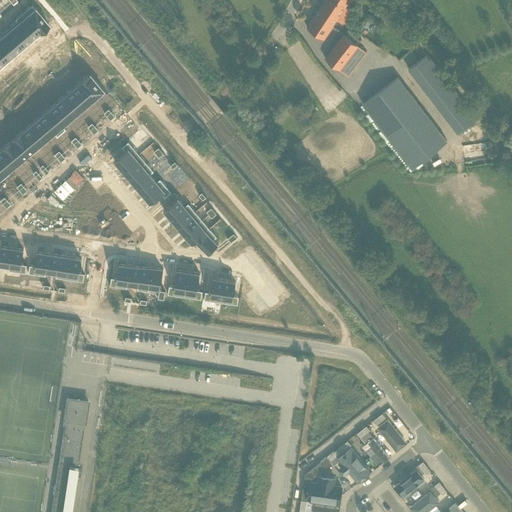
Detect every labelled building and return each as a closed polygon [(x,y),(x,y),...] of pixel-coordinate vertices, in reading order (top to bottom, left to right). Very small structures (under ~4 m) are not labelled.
[(324,0),(307,26),(315,32),(324,38),(336,20),(342,24),(351,10),(345,6),(348,0),(324,0)] [(31,4),(22,11),(39,31),(48,24),(31,4)] [(22,11),(14,19),(15,20),(16,20),(31,38),(39,31),(22,11)] [(15,20),(7,27),(23,45),(31,38),(16,20),(15,20)] [(7,27),(0,33),(0,35),(0,36),(1,36),(15,52),(23,45),(7,27)] [(344,34),(325,58),(340,70),(354,51),(362,58),(367,52),(344,34)] [(0,36),(0,51),(6,59),(15,52),(1,36),(0,36)] [(427,54),(408,69),(457,132),(476,118),(427,54)] [(90,74),(82,81),(95,98),(104,90),(90,74)] [(397,77),(363,104),(411,167),(446,141),(397,77)] [(82,81),(73,88),(87,105),(95,98),(82,81)] [(73,88),(65,95),(79,112),(87,105),(73,88)] [(65,95),(57,102),(71,119),(79,112),(65,95)] [(57,102),(49,109),(62,126),(63,125),(71,119),(57,102)] [(49,109),(40,116),(54,132),(54,133),(57,136),(66,129),(63,125),(62,126),(49,109)] [(40,116),(32,123),(46,139),(54,133),(54,132),(40,116)] [(32,123),(24,130),(38,146),(46,139),(32,123)] [(24,130),(15,138),(22,146),(18,149),(25,157),(29,154),(30,156),(40,148),(38,146),(24,130)] [(11,141),(2,149),(16,165),(25,157),(18,149),(22,146),(15,138),(11,141)] [(125,151),(114,160),(122,169),(139,154),(132,145),(128,141),(122,147),(125,151)] [(462,147),(463,153),(487,150),(486,144),(462,147)] [(2,149),(0,150),(0,162),(8,172),(8,171),(16,165),(2,149)] [(139,154),(122,169),(129,177),(146,162),(139,154)] [(0,162),(0,179),(1,181),(10,173),(8,171),(8,172),(0,162)] [(146,162),(129,177),(136,185),(149,174),(150,174),(153,171),(146,162)] [(43,164),(40,167),(46,174),(49,171),(43,164)] [(36,170),(33,173),(39,180),(42,177),(36,170)] [(149,174),(136,185),(143,194),(156,182),(150,174),(149,174)] [(156,182),(143,194),(150,202),(161,193),(165,197),(171,192),(167,188),(160,179),(156,182)] [(182,187),(175,192),(179,197),(186,192),(182,187)] [(177,198),(163,209),(171,218),(185,206),(184,206),(177,198)] [(185,206),(171,218),(178,226),(195,212),(188,203),(184,206),(185,206)] [(195,212),(178,226),(185,235),(202,220),(195,212)] [(202,220),(185,235),(192,243),(197,239),(209,228),(202,220)] [(209,228),(197,239),(209,253),(218,245),(213,240),(216,237),(209,228)] [(233,233),(227,239),(231,243),(237,238),(233,233)] [(1,246),(0,251),(0,264),(9,266),(12,248),(1,246)] [(9,266),(8,270),(20,272),(25,273),(26,265),(21,264),(23,250),(12,248),(9,266)] [(29,265),(28,273),(34,274),(45,276),(46,271),(48,253),(37,252),(35,266),(29,265)] [(48,253),(46,271),(56,273),(59,255),(48,253)] [(56,273),(55,277),(56,277),(66,279),(70,256),(59,255),(56,273)] [(70,256),(66,279),(78,281),(83,282),(84,273),(79,273),(81,258),(70,256)] [(111,277),(110,286),(115,286),(126,288),(127,288),(127,283),(130,265),(119,264),(116,278),(111,277)] [(130,265),(127,283),(138,285),(141,267),(130,265)] [(138,285),(137,289),(137,290),(148,291),(149,286),(151,269),(141,267),(138,285)] [(151,269),(149,286),(160,288),(161,279),(163,270),(151,269)] [(169,286),(168,294),(173,295),(184,297),(188,274),(176,272),(174,287),(169,286)] [(188,274),(184,297),(195,298),(201,299),(202,291),(197,290),(199,276),(188,274)] [(205,291),(204,299),(209,300),(221,302),(224,279),(213,278),(210,292),(205,291)] [(224,279),(221,302),(232,304),(237,304),(238,297),(233,296),(235,281),(224,279)] [(162,376),(164,362),(114,354),(110,381),(131,384),(133,372),(162,376)] [(71,511),(88,402),(68,399),(51,511),(71,511)] [(382,413),(373,421),(376,425),(385,418),(382,413)] [(387,419),(376,428),(396,452),(407,443),(387,419)] [(366,426),(362,429),(357,433),(360,437),(361,437),(365,433),(370,430),(366,426)] [(361,443),(375,461),(380,456),(383,460),(390,455),(373,434),(361,443)] [(341,452),(351,445),(347,441),(338,448),(341,452)] [(357,482),(372,472),(352,447),(338,458),(357,482)] [(430,471),(423,461),(418,465),(426,474),(430,471)] [(391,487),(402,500),(425,482),(414,468),(391,487)] [(340,502),(343,483),(334,482),(336,473),(317,471),(316,480),(310,479),(308,498),(340,502)] [(435,485),(430,489),(436,496),(441,493),(442,494),(446,491),(439,482),(435,485)] [(411,511),(429,511),(441,503),(430,489),(408,507),(411,511)] [(338,511),(340,504),(313,501),(311,511),(338,511)] [(462,511),(455,502),(449,507),(450,509),(452,511),(462,511)]
